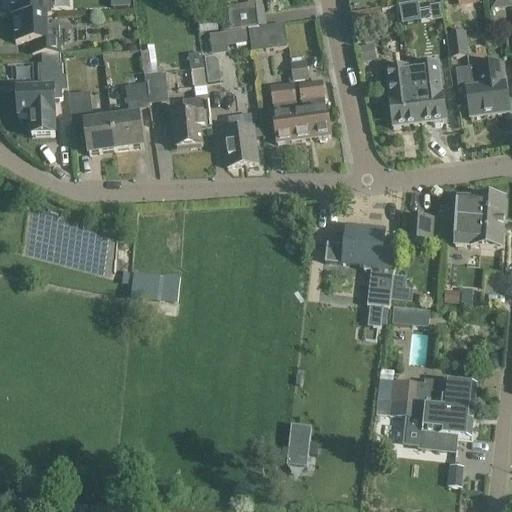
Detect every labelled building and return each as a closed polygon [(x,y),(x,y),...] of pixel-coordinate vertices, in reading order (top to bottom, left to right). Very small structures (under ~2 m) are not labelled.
[(11,0),(12,19),(14,19),(44,18),(42,0),(11,0)] [(477,5),(476,0),(455,0),(457,8),(477,5)] [(418,4),(399,8),(402,27),(421,23),(418,4)] [(256,30),(253,5),(247,6),(219,10),(222,34),(248,31),(256,30)] [(353,12),(354,31),(387,29),(386,10),(353,12)] [(48,29),(47,18),(44,18),(14,19),(15,45),(31,44),(32,57),(60,56),(60,43),(59,43),(59,29),(48,29)] [(199,23),(200,34),(218,32),(216,21),(199,23)] [(256,30),(248,31),(251,55),(287,50),(284,27),(284,26),(266,28),(256,30)] [(209,37),(211,50),(248,44),(246,32),(209,37)] [(468,59),(465,34),(447,36),(449,61),(468,59)] [(358,49),(363,76),(376,73),(377,63),(375,53),(374,45),(358,49)] [(204,71),(202,55),(189,57),(191,73),(204,71)] [(18,122),(30,121),(31,140),(55,139),(54,94),(61,93),(61,82),(62,82),(62,58),(39,59),(40,94),(17,94),(18,122)] [(291,64),(293,83),(308,82),(306,63),(291,64)] [(498,72),(497,65),(475,68),(476,69),(455,72),(458,93),(462,93),(462,96),(468,95),(471,122),(508,117),(504,87),(500,87),(498,72)] [(393,132),(423,128),(425,127),(423,112),(417,113),(417,116),(411,117),(409,100),(412,100),(408,69),(385,73),(389,103),(393,132)] [(423,128),(447,125),(443,96),(439,96),(437,78),(430,79),(429,70),(416,72),(420,99),(412,100),(409,100),(411,117),(417,116),(417,113),(423,112),(425,127),(423,128)] [(219,72),(207,74),(209,86),(221,84),(219,72)] [(166,75),(145,77),(149,106),(168,105),(166,75)] [(297,116),(297,115),(294,115),(296,131),(301,131),(301,129),(308,128),(310,143),(330,140),(327,112),(326,112),(323,84),(299,86),(301,115),(297,116)] [(294,115),(297,115),(295,87),(270,89),(273,119),(274,119),(277,147),(310,143),(308,128),(301,129),(301,131),(296,131),(294,115)] [(149,111),(148,107),(146,88),(126,91),(130,120),(111,123),(116,154),(142,151),(136,113),(149,111)] [(116,154),(111,123),(93,125),(89,96),(68,99),(71,122),(84,120),(89,158),(116,154)] [(201,101),(182,103),(184,118),(172,119),(175,151),(202,149),(200,133),(205,133),(203,116),(202,116),(201,101)] [(233,120),(233,131),(255,132),(255,121),(233,120)] [(258,168),(253,132),(223,136),(228,172),(258,168)] [(505,227),(507,202),(474,200),(474,202),(459,200),(457,224),(505,227)] [(405,220),(403,246),(432,247),(433,221),(405,220)] [(470,250),(503,253),(505,227),(457,224),(455,247),(470,248),(470,250)] [(327,247),(325,265),(364,269),(363,274),(370,274),(366,310),(389,312),(393,281),(397,247),(384,245),(385,234),(347,229),(345,249),(327,247)] [(179,280),(134,276),(132,300),(177,304),(179,280)] [(446,294),(445,307),(458,308),(460,308),(461,295),(459,295),(446,294)] [(395,311),(393,327),(411,329),(412,313),(395,311)] [(379,388),(377,405),(393,407),(425,410),(427,388),(393,384),(392,389),(379,388)] [(431,384),(429,404),(443,405),(442,412),(475,415),(477,389),(431,384)] [(377,405),(376,416),(392,418),(393,407),(377,405)] [(393,407),(392,418),(409,420),(423,422),(424,422),(421,449),(421,452),(454,455),(456,439),(458,440),(472,441),(475,415),(442,412),(426,410),(425,410),(393,407)] [(292,428),(287,468),(307,471),(309,457),(317,458),(318,447),(310,446),(312,430),(292,428)] [(463,469),(451,468),(449,488),(461,489),(463,469)]
